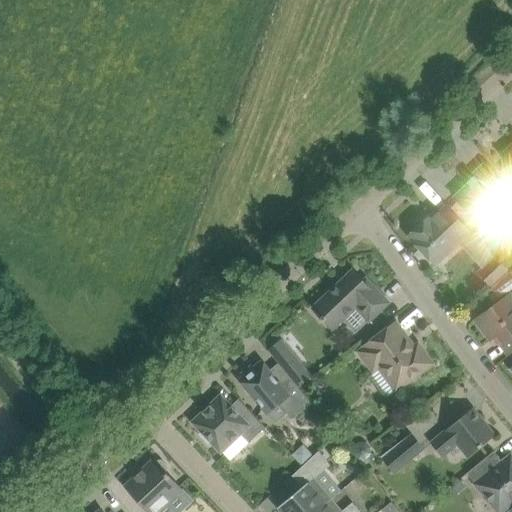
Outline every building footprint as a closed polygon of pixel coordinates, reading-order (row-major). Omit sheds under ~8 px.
[(511,184),(511,144),(501,155),(509,164),(501,172),(511,184)] [(469,183),(456,197),(459,200),(469,211),(475,217),(479,221),(488,231),(500,220),(493,213),(511,195),(511,190),(499,177),(486,163),(473,175),(475,176),(468,182),(469,183)] [(429,216),(409,235),(436,264),(451,251),(459,243),(471,232),(470,230),(466,226),(460,220),(450,209),(446,205),(432,219),(429,216)] [(482,267),(477,272),(492,288),(511,270),(508,268),(497,257),(495,255),(482,267)] [(364,281),(353,270),(326,295),(324,295),(316,302),(316,305),(313,308),(332,329),(356,306),(370,320),(389,302),(367,278),(364,281)] [(511,271),(511,270),(492,288),(486,295),(494,306),(475,320),(490,340),(497,335),(502,341),(500,343),(508,354),(511,351),(511,295),(511,294),(511,292),(511,271)] [(411,378),(415,375),(431,363),(418,345),(411,350),(405,342),(408,340),(395,323),(365,345),(367,347),(361,351),(374,369),(380,365),(398,390),(412,380),(411,378)] [(283,339),(270,349),(284,366),(283,367),(284,369),(299,387),(313,376),(297,356),(283,339)] [(244,376),(240,379),(263,407),(275,397),(283,407),(286,404),(296,416),(312,403),(288,376),(280,383),(262,361),(254,368),(252,366),(242,373),(244,376)] [(195,422),(203,430),(200,434),(210,444),(213,441),(221,450),(240,432),(250,442),(266,427),(245,405),(237,413),(221,397),(195,422)] [(495,435),(481,417),(478,420),(470,411),(447,429),(447,430),(432,442),(443,456),(458,444),(469,456),(480,447),(495,435)] [(412,433),(381,456),(395,473),(425,449),(412,433)] [(360,441),(355,446),(356,454),(360,458),(368,458),(373,453),(372,446),(367,440),(360,441)] [(300,448),(294,453),(304,464),(315,454),(310,448),(300,448)] [(495,450),(479,463),(467,473),(499,511),(501,511),(511,503),(511,455),(511,454),(503,461),(495,450)] [(315,511),(333,497),(316,477),(331,465),(320,452),(293,475),(302,487),(278,507),(281,511),(315,511)] [(125,486),(149,511),(158,511),(183,489),(166,471),(168,469),(168,466),(162,459),(159,459),(157,461),(155,458),(125,486)] [(333,497),(315,511),(361,511),(353,502),(344,510),(333,497)]
